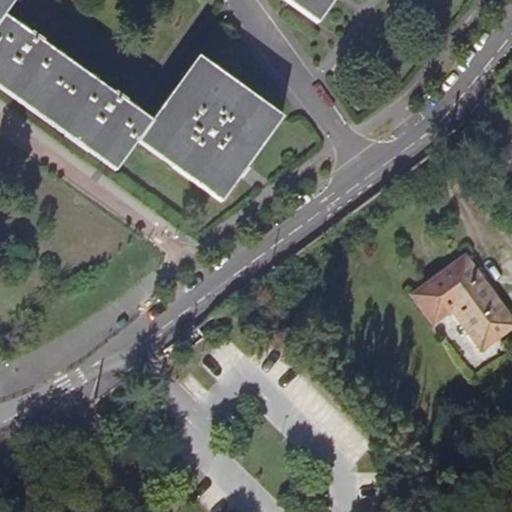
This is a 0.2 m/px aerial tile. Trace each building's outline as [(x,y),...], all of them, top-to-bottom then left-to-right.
[(0,0),(0,80),(118,165),(138,136),(175,162),(171,166),(215,197),(240,163),(246,167),(278,123),(241,95),(243,90),(202,60),(175,96),(170,93),(149,121),(4,15),(14,0),(0,0)] [(285,0),(312,20),(325,0),(285,0)] [(476,156),(489,144),(477,130),(464,143),(476,156)] [(453,312),(482,350),(511,327),(511,320),(466,257),(413,296),(435,325),(453,312)] [(226,307),(185,337),(194,349),(235,319),(226,307)]
